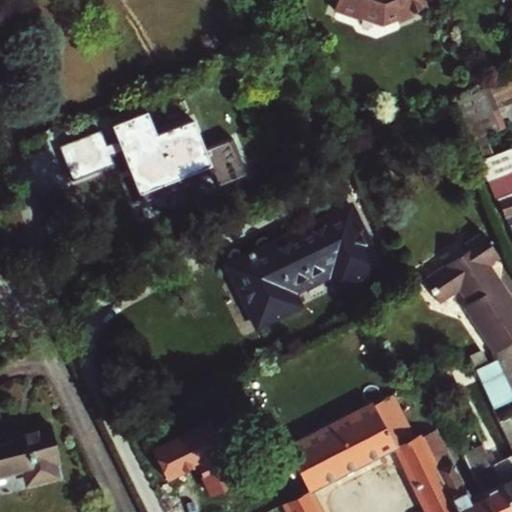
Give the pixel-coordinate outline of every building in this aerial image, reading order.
[(337,0),(334,11),(360,19),(361,16),(384,24),(397,19),(398,22),(414,16),(412,12),(428,6),(425,0),(337,0)] [(459,121),(492,109),(483,86),(451,103),(459,121)] [(481,135),(499,128),(492,109),(459,121),(467,140),(481,135)] [(477,161),(490,156),(481,135),(467,140),(477,161)] [(485,181),(511,170),(511,163),(507,150),(490,156),(477,161),(485,181)] [(494,199),(511,192),(511,170),(485,181),(494,199)] [(503,220),(511,216),(511,196),(495,202),(503,220)] [(251,326),(293,305),(287,292),(323,273),(330,286),(375,263),(345,203),(221,266),(251,326)] [(511,239),(511,216),(503,220),(511,239)] [(500,348),(504,346),(511,340),(511,303),(496,279),(491,282),(482,268),(497,258),(481,233),(463,244),(466,249),(423,278),(440,302),(461,289),(469,301),(466,305),(471,317),(475,320),(480,330),(484,334),(489,334),(490,340),(500,348)] [(3,268),(6,276),(15,271),(13,265),(3,268)] [(459,511),(421,436),(420,433),(416,435),(395,394),(281,454),(288,467),(296,463),(311,491),(395,447),(429,511),(459,511)] [(511,445),(511,420),(509,415),(499,419),(511,445)] [(0,495),(63,480),(49,422),(0,433),(0,495)] [(492,511),(483,493),(470,499),(435,429),(421,436),(459,511),(492,511)] [(478,440),(462,448),(472,469),(487,463),(480,446),(478,440)] [(506,511),(511,511),(511,501),(502,481),(484,444),(480,446),(487,463),(490,471),(506,511)] [(506,511),(490,471),(477,478),(483,493),(492,511),(506,511)] [(511,501),(511,476),(502,481),(511,501)] [(283,502),(288,511),(321,511),(311,491),(283,502)]
